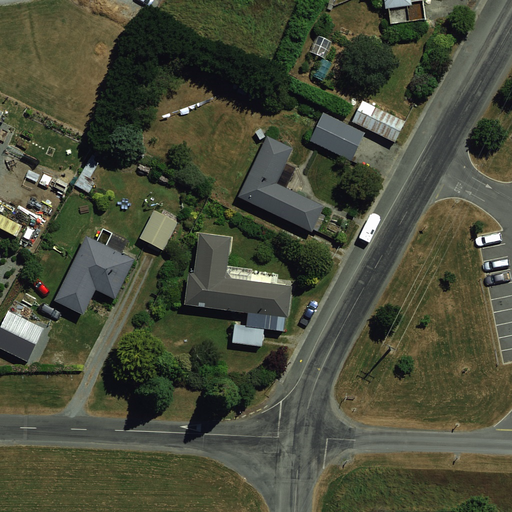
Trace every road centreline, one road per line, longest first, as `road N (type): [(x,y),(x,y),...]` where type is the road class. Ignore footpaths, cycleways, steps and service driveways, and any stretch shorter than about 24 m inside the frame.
road 1 (unclassified): [(300,438),(328,354),(511,22)]
road 2 (residential): [(0,427),(300,438)]
road 3 (unclassified): [(300,438),(511,445)]
